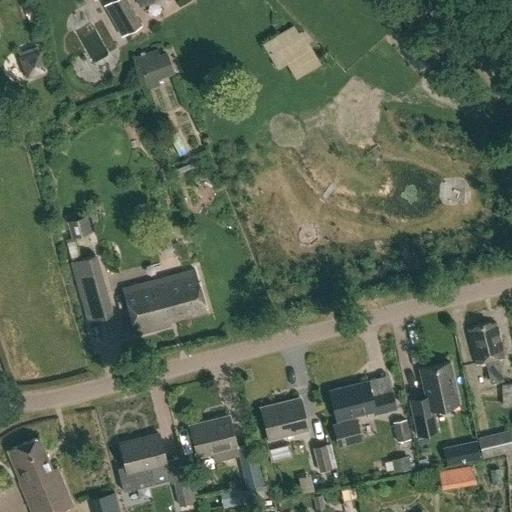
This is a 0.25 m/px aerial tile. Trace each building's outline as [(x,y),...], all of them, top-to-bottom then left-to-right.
[(141,26),(126,0),(111,0),(108,2),(126,34),(141,26)] [(167,48),(140,62),(152,87),(179,73),(167,48)] [(91,232),(86,215),(66,221),(71,238),(91,232)] [(175,238),(166,242),(173,258),(182,255),(175,238)] [(112,314),(96,255),(71,262),(87,321),(112,314)] [(135,335),(170,325),(169,320),(206,310),(195,269),(122,289),(135,335)] [(503,357),(495,322),(489,324),(488,322),(467,327),(468,329),(467,329),(475,364),(485,361),(490,383),(502,380),(497,359),(503,357)] [(458,403),(449,361),(420,368),(426,396),(410,400),(418,435),(437,431),(432,409),(458,403)] [(371,396),(367,381),(327,391),(335,420),(336,420),(337,423),(331,425),(336,446),(360,440),(354,415),(373,411),(374,414),(397,408),(393,390),(371,396)] [(511,405),(511,382),(500,382),(500,406),(511,405)] [(307,431),(299,400),(261,409),(268,440),(307,431)] [(236,446),(229,417),(191,427),(199,457),(212,454),(215,463),(239,456),(247,488),(242,489),(246,504),(269,498),(265,484),(261,485),(250,443),(236,446)] [(409,438),(405,419),(391,422),(396,441),(409,438)] [(511,451),(511,442),(509,430),(477,438),(482,459),(511,451)] [(164,460),(158,434),(120,443),(128,475),(149,470),(153,484),(169,480),(170,483),(171,482),(177,507),(192,503),(180,456),(164,460)] [(50,469),(36,436),(6,449),(20,481),(18,483),(29,511),(58,511),(72,506),(56,469),(50,469)] [(318,472),(332,469),(326,445),(313,447),(318,472)] [(441,470),(442,484),(478,482),(478,468),(441,470)] [(119,511),(114,491),(97,496),(101,511),(119,511)]
